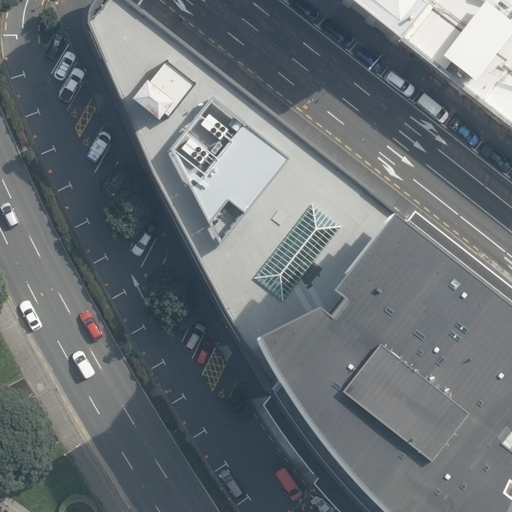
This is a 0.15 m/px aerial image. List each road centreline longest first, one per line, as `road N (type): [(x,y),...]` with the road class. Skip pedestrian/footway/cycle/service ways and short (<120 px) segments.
road 1 (residential): [(282,511),(155,302),(46,76),(33,43),(37,0)]
road 2 (primary): [(186,511),(0,173)]
road 3 (primary): [(228,0),(511,223)]
